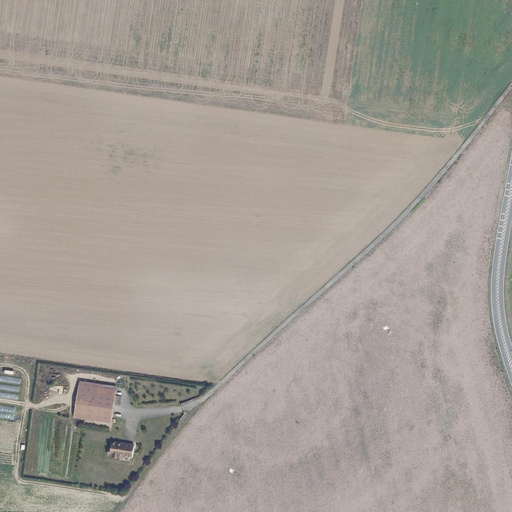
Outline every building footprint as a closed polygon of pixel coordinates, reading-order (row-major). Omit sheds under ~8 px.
[(136,180),(135,190),(149,192),(151,183),(136,180)] [(0,381),(20,384),(21,378),(0,375),(0,381)] [(115,396),(116,387),(79,382),(78,390),(115,396)] [(0,397),(18,399),(19,393),(20,385),(0,383),(0,397)] [(62,393),(63,386),(55,385),(54,392),(62,393)] [(111,423),(115,396),(78,390),(74,417),(85,419),(111,423)] [(0,417),(14,419),(15,407),(0,404),(0,417)] [(132,458),(134,445),(125,444),(125,445),(122,445),(122,443),(112,441),(111,449),(108,448),(107,454),(112,455),(112,457),(119,458),(119,456),(132,458)]
